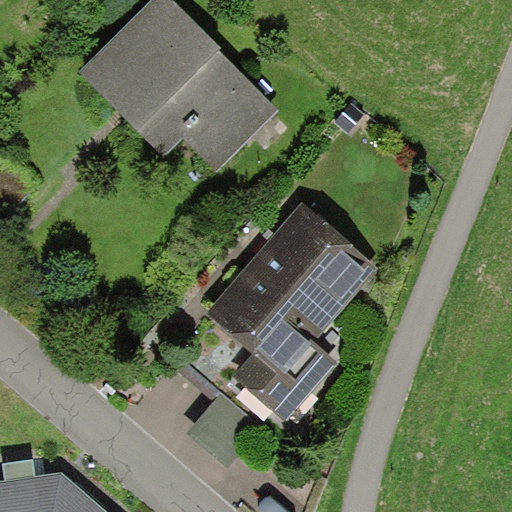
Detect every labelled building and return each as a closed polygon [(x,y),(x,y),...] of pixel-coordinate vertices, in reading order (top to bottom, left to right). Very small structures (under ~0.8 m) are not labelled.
[(222,51),(170,0),(157,0),(81,76),(165,161),(184,142),(216,174),(278,113),(219,53),(222,51)] [(0,222),(39,187),(1,147),(0,147),(0,222)] [(378,269),(303,204),(207,316),(254,357),(235,379),(286,423),(336,365),(313,345),(378,269)] [(264,433),(222,397),(189,435),(230,471),(264,433)] [(104,511),(62,476),(0,484),(0,511),(104,511)]
